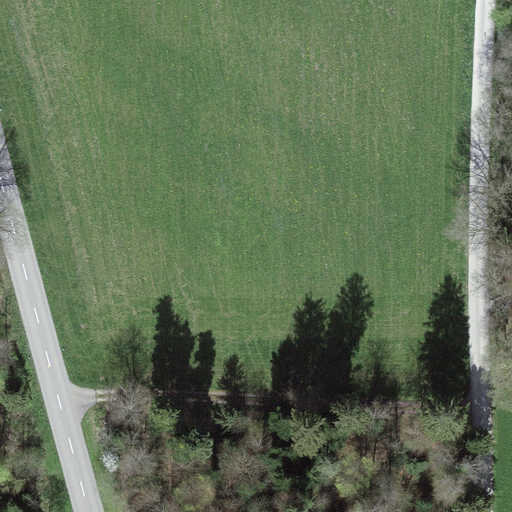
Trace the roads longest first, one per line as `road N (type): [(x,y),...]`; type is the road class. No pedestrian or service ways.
road 1 (unclassified): [(486,0),(478,174),(483,511)]
road 2 (track): [(481,384),(58,398)]
road 3 (tertiary): [(0,174),(89,511)]
